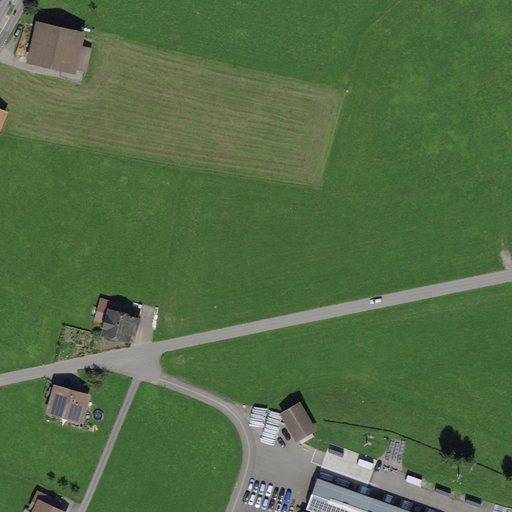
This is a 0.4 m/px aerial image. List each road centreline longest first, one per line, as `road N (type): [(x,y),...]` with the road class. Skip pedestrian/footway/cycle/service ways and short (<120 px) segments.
road 1 (residential): [(511,273),(137,350)]
road 2 (residential): [(231,511),(248,460),(245,429),(223,404),(141,370),(137,350)]
road 3 (residential): [(137,350),(0,380)]
